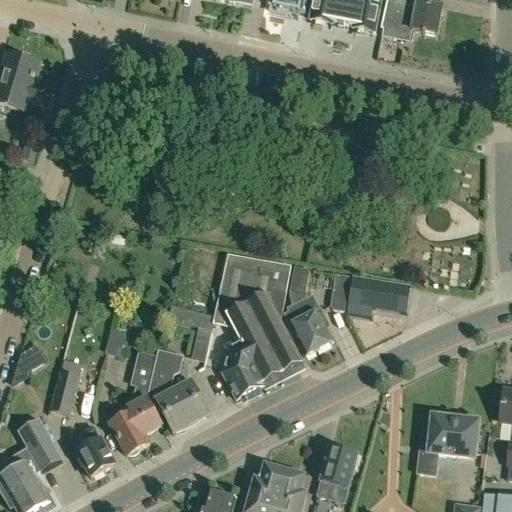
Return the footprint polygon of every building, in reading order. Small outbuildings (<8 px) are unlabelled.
[(229,0),(229,4),(236,5),(236,6),(253,9),(254,0),(229,0)] [(270,0),(268,9),(271,9),(271,10),(270,14),(285,17),(286,13),(288,13),(292,13),(292,14),(294,14),(298,15),(300,15),(300,13),(299,13),(302,0),(270,0)] [(313,0),(310,22),(333,27),(333,25),(352,28),(352,30),(375,35),(382,0),(313,0)] [(436,37),(440,9),(417,5),(418,0),(388,0),(385,21),(412,26),(411,33),(436,37)] [(30,98),(40,65),(7,56),(0,79),(0,105),(27,113),(32,99),(30,98)] [(36,155),(24,151),(21,162),(32,166),(36,155)] [(237,404),(263,390),(262,387),(280,377),(279,376),(301,364),(281,326),(291,269),(228,258),(213,327),(238,332),(244,345),(230,353),(221,374),(237,404)] [(289,314),(284,317),(289,327),(306,359),(333,344),(326,330),(326,329),(329,328),(320,312),(312,297),(306,296),(311,275),(295,271),(290,294),(292,309),(287,311),(289,314)] [(345,310),(350,279),(335,276),(330,308),(345,310)] [(406,313),(410,289),(354,280),(349,314),(371,318),(372,308),(406,313)] [(172,309),(169,323),(196,330),(200,316),(172,309)] [(159,322),(164,322),(167,318),(167,312),(163,310),(157,310),(154,314),(155,319),(159,322)] [(205,366),(212,334),(198,330),(191,362),(205,366)] [(120,360),(126,336),(111,332),(105,356),(120,360)] [(174,394),(171,389),(174,378),(179,375),(183,359),(158,353),(157,359),(158,359),(147,401),(150,408),(156,405),(173,436),(209,418),(190,381),(180,386),(182,390),(174,394)] [(147,401),(158,359),(157,359),(137,354),(131,379),(138,380),(136,388),(135,388),(132,403),(134,407),(117,416),(120,421),(109,428),(126,459),(147,448),(142,439),(161,429),(150,408),(147,401)] [(31,373),(21,358),(12,388),(29,380),(31,373)] [(70,418),(80,380),(60,375),(51,413),(70,418)] [(507,468),(509,468),(507,485),(511,485),(511,393),(509,393),(504,393),(500,425),(511,426),(511,446),(510,446),(507,468)] [(473,462),(477,426),(433,420),(431,432),(422,431),(416,477),(435,479),(438,457),(473,462)] [(40,475),(63,463),(41,424),(19,437),(40,475)] [(90,479),(114,467),(94,429),(81,436),(87,448),(77,453),(90,479)] [(348,492),(357,459),(330,451),(317,499),(329,502),(333,488),(348,492)] [(35,468),(28,457),(13,463),(10,461),(0,466),(0,484),(1,486),(0,486),(0,496),(8,511),(14,508),(16,511),(41,511),(53,506),(43,490),(42,487),(40,483),(36,476),(38,474),(35,468)] [(273,511),(285,471),(278,469),(273,471),(266,469),(261,485),(256,483),(247,511),(273,511)] [(299,511),(304,496),(298,495),(303,479),(295,477),(293,473),(285,471),(273,511),(299,511)] [(231,511),(234,501),(209,494),(205,510),(201,509),(200,511),(231,511)] [(511,511),(511,500),(498,498),(496,511),(511,511)] [(338,511),(359,511),(361,508),(342,502),(338,511)]
